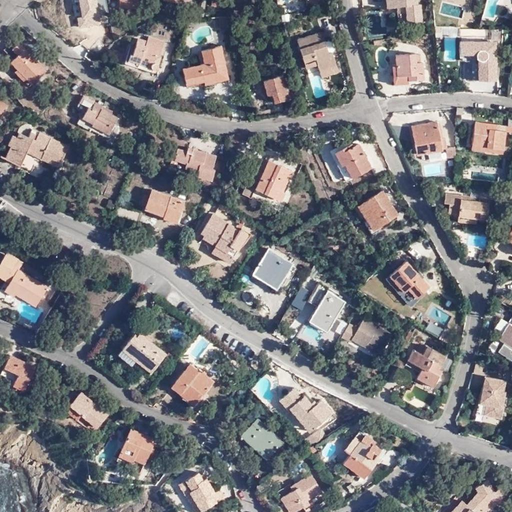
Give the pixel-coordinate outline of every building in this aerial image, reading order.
[(406,10),(408,19),(421,18),(419,0),(417,1),(417,0),(387,0),(388,4),(406,3),(406,10)] [(369,33),(385,31),(385,24),(382,24),(378,9),(367,10),(369,33)] [(400,20),(408,19),(406,10),(398,11),(400,20)] [(227,14),(217,14),(220,27),(230,25),(227,14)] [(317,62),(319,68),(337,62),(331,45),(328,46),(322,29),(296,38),(306,66),(317,62)] [(159,62),(167,44),(151,38),(149,42),(135,36),(125,58),(138,63),(140,61),(152,65),(154,69),(158,70),(161,68),(162,65),(159,62)] [(16,41),(11,47),(12,49),(5,57),(3,59),(30,84),(45,67),(16,41)] [(208,78),(225,74),(219,41),(202,44),(204,56),(186,59),(188,73),(206,71),(208,78)] [(474,80),(498,80),(497,52),(492,52),(491,41),(462,41),(462,57),(473,57),(474,80)] [(12,49),(11,47),(7,43),(0,50),(0,52),(5,57),(12,49)] [(395,53),(396,61),(398,79),(414,78),(423,77),(422,60),(416,60),(416,51),(395,53)] [(398,79),(396,61),(392,62),(394,82),(414,81),(414,78),(398,79)] [(337,62),(319,68),(322,75),(340,70),(337,62)] [(269,89),(272,97),(287,93),(280,69),(266,73),(267,81),(262,82),(264,90),(269,89)] [(321,75),(310,77),(315,97),(326,94),(321,75)] [(89,128),(98,132),(99,129),(109,134),(119,116),(106,110),(107,107),(95,101),(92,105),(88,103),(82,114),(79,112),(74,122),(89,130),(89,128)] [(486,145),(486,149),(504,152),(507,130),(486,127),(486,123),(477,121),(474,143),(486,145)] [(419,143),(414,144),(416,155),(440,151),(435,124),(411,128),(413,137),(417,135),(419,143)] [(31,131),(28,138),(32,139),(32,138),(35,139),(38,134),(31,131)] [(28,138),(18,133),(16,137),(12,135),(8,144),(10,145),(5,157),(20,164),(26,151),(57,166),(67,146),(39,132),(38,134),(35,139),(32,138),(32,139),(28,138)] [(342,156),(349,171),(368,163),(358,138),(346,142),(345,139),(333,145),(338,157),(342,156)] [(173,144),(170,153),(169,159),(193,165),(192,168),(209,173),(212,162),(208,161),(210,150),(184,143),(184,146),(173,144)] [(342,174),(349,171),(342,156),(338,157),(335,158),(342,174)] [(256,187),(280,199),(294,169),(270,158),(258,182),(250,179),(242,194),(250,198),(256,187)] [(152,204),(180,220),(190,204),(161,187),(152,204)] [(401,216),(384,189),(359,205),(369,220),(365,222),(374,235),(392,225),(391,222),(401,216)] [(457,214),(477,216),(487,217),(489,197),(445,193),(444,201),(448,202),(448,211),(457,212),(457,214)] [(208,247),(232,262),(249,233),(216,212),(204,229),(209,232),(207,235),(213,239),(208,247)] [(255,269),(284,288),(297,270),(291,266),(293,264),(270,249),(255,269)] [(0,271),(12,278),(9,282),(5,290),(14,295),(15,294),(36,305),(47,287),(20,271),(17,269),(18,268),(14,265),(18,259),(7,252),(0,263),(0,271)] [(14,265),(18,268),(19,268),(23,262),(18,259),(14,265)] [(385,274),(399,300),(410,294),(412,299),(421,294),(404,263),(385,274)] [(0,276),(9,282),(12,278),(0,271),(0,276)] [(308,311),(328,324),(344,299),(331,292),(333,288),(321,280),(312,295),(316,297),(308,311)] [(410,294),(399,300),(401,305),(412,299),(410,294)] [(434,302),(429,312),(448,323),(454,313),(434,302)] [(350,323),(342,337),(350,342),(352,339),(366,347),(369,343),(382,350),(392,333),(364,317),(357,328),(350,323)] [(178,340),(187,331),(177,321),(168,330),(178,340)] [(135,356),(151,366),(163,352),(133,329),(119,348),(133,358),(135,356)] [(202,335),(189,352),(198,359),(210,342),(202,335)] [(369,343),(366,347),(379,355),(382,350),(369,343)] [(413,378),(434,387),(441,373),(438,372),(447,354),(432,346),(428,356),(415,349),(406,366),(416,372),(413,378)] [(146,373),(151,366),(135,356),(133,358),(119,348),(115,353),(129,364),(131,362),(146,373)] [(35,366),(10,355),(4,367),(22,375),(17,386),(24,389),(35,366)] [(188,387),(201,398),(218,378),(196,360),(176,385),(184,392),(188,387)] [(488,403),(486,415),(502,418),(505,406),(503,405),(506,391),(504,391),(506,380),(485,376),(480,402),(488,403)] [(290,407),(303,423),(307,420),(314,429),(334,412),(323,399),(315,406),(306,394),(303,396),(296,387),(281,397),(289,407),(290,407)] [(420,400),(432,397),(429,387),(417,391),(420,400)] [(69,402),(81,412),(98,426),(110,412),(93,397),(90,400),(86,396),(87,395),(81,390),(69,402)] [(76,417),(81,412),(69,402),(64,408),(76,417)] [(478,413),(486,415),(488,403),(480,402),(478,413)] [(236,431),(262,453),(277,437),(251,414),(236,431)] [(307,420),(303,423),(310,432),(314,429),(307,420)] [(330,434),(342,426),(337,420),(326,428),(330,434)] [(366,439),(368,436),(370,433),(358,426),(348,441),(352,444),(358,434),(366,439)] [(312,446),(329,435),(324,428),(307,439),(312,446)] [(147,461),(155,441),(129,430),(119,455),(130,459),(131,455),(147,461)] [(381,443),(368,436),(366,439),(358,434),(352,444),(343,459),(365,471),(381,443)] [(291,510),(322,490),(312,472),(296,481),(298,485),(281,495),(291,510)] [(201,485),(199,481),(195,475),(174,487),(181,497),(185,495),(195,511),(199,511),(221,498),(216,490),(211,493),(207,488),(201,491),(198,486),(201,485)] [(449,511),(484,511),(491,506),(493,508),(507,493),(502,487),(497,491),(484,478),(475,485),(479,489),(464,502),(462,500),(449,511)] [(201,479),(199,481),(201,485),(198,486),(201,491),(207,488),(201,479)]
